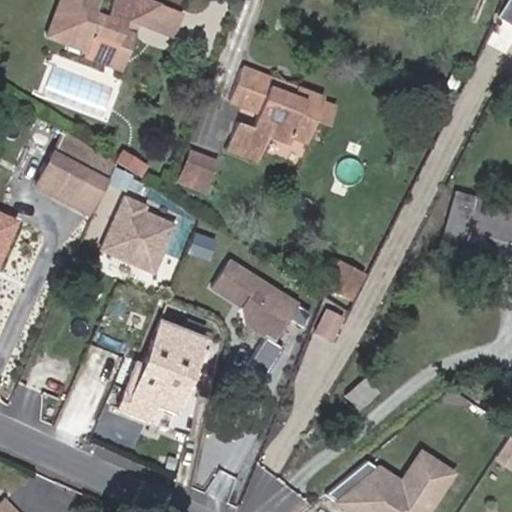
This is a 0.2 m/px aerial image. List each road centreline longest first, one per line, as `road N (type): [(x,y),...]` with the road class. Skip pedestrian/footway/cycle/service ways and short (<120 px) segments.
road 1 (unknown): [(253,511),(486,85)]
road 2 (tertiary): [(0,424),(179,511)]
road 3 (unknown): [(0,379),(53,256)]
